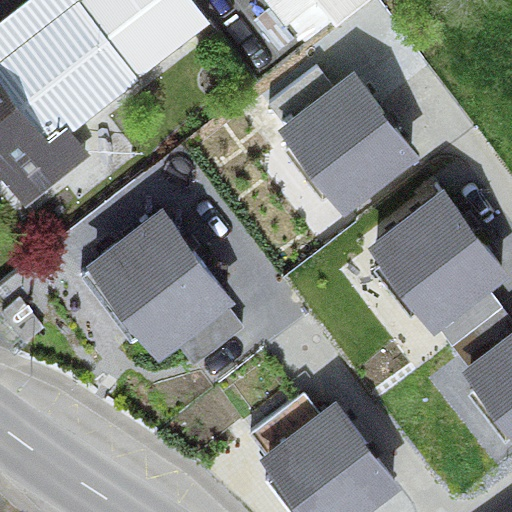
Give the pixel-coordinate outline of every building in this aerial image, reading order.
[(198,13),(188,0),(19,0),(0,14),(0,71),(40,127),(198,13)] [(418,162),(359,75),(264,141),(329,228),(418,162)] [(0,87),(0,153),(24,185),(79,144),(62,121),(38,139),(0,87)] [(451,198),(372,261),(433,337),(511,274),(451,198)] [(224,299),(164,217),(82,275),(145,357),(224,299)] [(43,327),(19,296),(1,310),(25,342),(43,327)] [(511,345),(466,381),(511,444),(511,345)] [(360,511),(407,477),(354,407),(270,470),(301,511),(360,511)]
